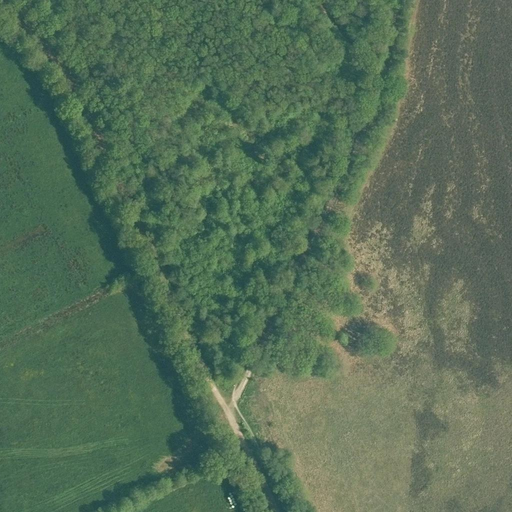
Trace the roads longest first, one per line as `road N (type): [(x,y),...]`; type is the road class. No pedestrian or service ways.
road 1 (track): [(1,0),(71,79),(274,511)]
road 2 (track): [(221,406),(240,387),(366,129),(387,72),(399,0)]
